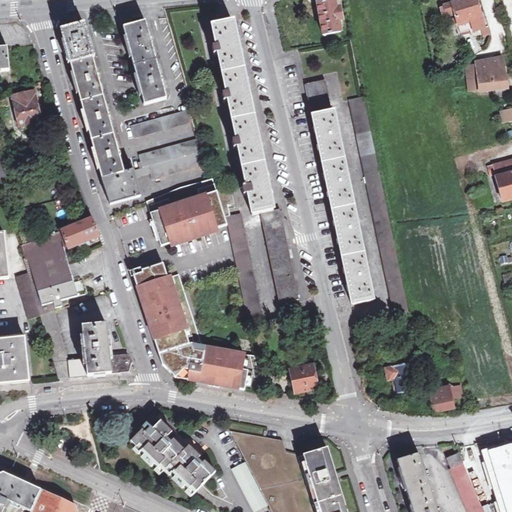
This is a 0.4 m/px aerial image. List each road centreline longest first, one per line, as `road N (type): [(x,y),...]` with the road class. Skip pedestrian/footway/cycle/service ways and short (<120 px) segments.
road 1 (residential): [(253,0),(355,425)]
road 2 (residential): [(31,3),(108,239),(148,394)]
road 3 (residential): [(148,394),(355,425)]
road 4 (residential): [(355,425),(425,431),(511,418)]
road 5 (residential): [(0,428),(31,404),(148,394)]
